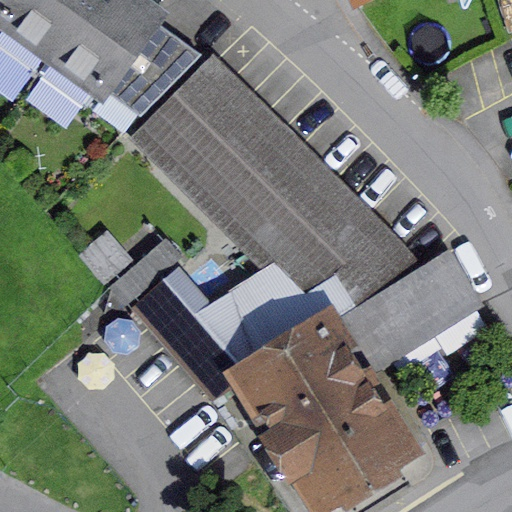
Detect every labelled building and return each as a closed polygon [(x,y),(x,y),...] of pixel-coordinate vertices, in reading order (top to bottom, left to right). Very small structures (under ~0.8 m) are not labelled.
[(19,0),(0,26),(0,46),(38,74),(92,0),(19,0)] [(0,0),(0,26),(19,0),(0,0)] [(127,0),(92,0),(38,74),(86,109),(99,91),(101,92),(154,19),(127,0)] [(341,0),(353,24),(403,0),(341,0)] [(482,322),(447,267),(425,280),(213,62),(136,141),(331,316),(373,386),(482,322)] [(179,274),(132,313),(204,409),(236,399),(225,380),(276,349),(245,296),(214,313),(179,274)] [(373,386),(331,316),(276,349),(225,380),(236,399),(304,511),(346,511),(422,467),(373,386)]
